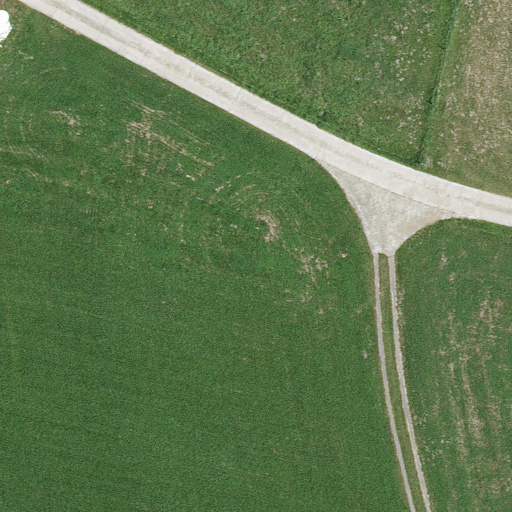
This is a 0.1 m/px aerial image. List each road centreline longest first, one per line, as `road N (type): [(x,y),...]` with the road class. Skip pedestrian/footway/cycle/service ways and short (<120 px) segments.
road 1 (track): [(47,0),(400,194),(511,215)]
road 2 (track): [(421,511),(393,377),(387,247),(400,194)]
